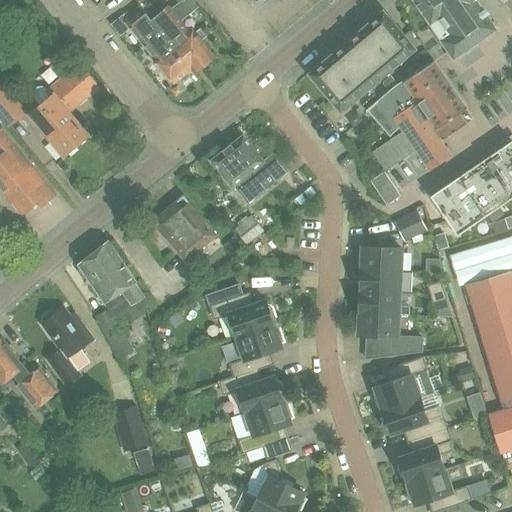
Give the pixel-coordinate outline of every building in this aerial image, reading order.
[(224,0),(234,14),(254,0),(211,0),(215,6),(223,0),(224,0)] [(277,10),(269,0),(254,0),(234,14),(244,29),(235,35),(246,50),(279,27),(271,15),(277,10)] [(413,0),(454,60),(497,30),(476,0),(413,0)] [(126,14),(113,25),(123,36),(131,29),(156,59),(155,60),(174,84),(191,70),(195,74),(215,57),(193,29),(189,32),(169,7),(152,20),(143,9),(130,19),(126,14)] [(346,42),(379,81),(417,49),(384,10),(346,42)] [(309,74),(341,113),(379,81),(346,42),(309,74)] [(416,72),(432,61),(425,50),(409,61),(416,72)] [(400,127),(430,170),(452,155),(442,141),(474,119),(433,60),(432,61),(416,72),(393,87),(366,111),(368,112),(390,136),(400,127)] [(32,115),(65,154),(86,136),(68,113),(99,87),(79,63),(46,91),(45,88),(42,87),(38,87),(36,89),(34,91),(33,95),(34,98),(41,107),(32,115)] [(0,120),(7,130),(28,112),(0,78),(0,120)] [(354,127),(362,120),(357,114),(349,121),(354,127)] [(12,205),(15,209),(16,211),(20,210),(23,214),(36,203),(40,208),(57,194),(2,129),(0,130),(0,186),(12,201),(12,205)] [(375,152),(386,170),(414,151),(402,134),(375,152)] [(235,187),(248,204),(289,172),(280,161),(269,170),(263,163),(265,162),(244,135),(212,161),(233,188),(235,187)] [(511,198),(511,140),(431,196),(458,236),(511,198)] [(372,181),(377,189),(390,180),(385,173),(372,181)] [(390,180),(377,189),(382,197),(395,188),(390,180)] [(395,188),(382,197),(387,204),(400,196),(395,188)] [(153,222),(186,261),(217,235),(184,196),(153,222)] [(394,221),(404,243),(428,231),(417,210),(394,221)] [(240,236),(246,245),(264,231),(253,216),(251,215),(247,218),(246,216),(233,227),(240,236)] [(439,250),(448,247),(444,234),(435,237),(439,250)] [(237,236),(224,246),(235,258),(247,248),(237,236)] [(105,303),(106,303),(110,309),(95,316),(119,360),(135,351),(119,322),(131,322),(148,311),(145,298),(146,297),(136,282),(137,281),(110,242),(78,265),(81,269),(77,271),(83,279),(86,277),(105,303)] [(362,269),(401,271),(402,249),(363,247),(362,269)] [(488,413),(499,454),(511,450),(511,261),(463,277),(490,363),(504,408),(488,413)] [(361,291),(400,293),(401,271),(362,269),(361,291)] [(428,286),(431,295),(445,290),(442,281),(428,286)] [(445,290),(431,295),(434,304),(448,299),(445,290)] [(400,305),(400,293),(361,291),(360,313),(399,314),(409,315),(410,305),(400,305)] [(229,313),(237,337),(278,323),(273,308),(268,305),(266,300),(246,307),(242,296),(211,306),(215,318),(229,313)] [(90,362),(81,349),(95,339),(91,332),(81,320),(76,323),(65,308),(54,315),(53,313),(50,312),(43,317),(43,320),(44,322),(42,324),(60,349),(45,360),(66,388),(82,376),(78,371),(90,362)] [(359,335),(398,337),(399,314),(360,313),(359,335)] [(235,377),(251,371),(266,366),(262,355),(283,347),(281,342),(284,341),(278,323),(237,337),(245,360),(231,365),(235,377)] [(412,351),(423,352),(424,337),(413,336),(412,351)] [(17,386),(35,410),(58,391),(39,368),(31,374),(27,369),(2,339),(0,340),(0,382),(2,385),(3,385),(5,386),(15,378),(19,384),(17,386)] [(374,393),(380,412),(421,398),(436,393),(423,358),(392,368),(396,380),(376,387),(377,392),(374,393)] [(471,370),(460,374),(463,383),(475,380),(471,370)] [(238,389),(246,412),(287,398),(282,383),(277,381),(275,376),(255,383),(251,371),(235,377),(220,382),(224,394),(238,389)] [(244,453),(264,446),(275,442),(271,430),(292,423),(290,418),(293,417),(287,398),(246,412),(254,435),(240,440),(244,453)] [(416,439),(447,428),(440,406),(425,411),(421,398),(380,412),(385,427),(390,429),(392,434),(412,427),(416,439)] [(474,419),(485,415),(481,403),(470,407),(474,419)] [(111,414),(123,454),(148,445),(137,405),(111,414)] [(0,432),(9,426),(0,414),(0,432)] [(399,467),(405,483),(445,469),(441,456),(455,451),(447,428),(416,439),(420,451),(400,458),(401,463),(399,467)] [(275,442),(264,446),(268,458),(292,450),(288,438),(275,442)] [(24,444),(17,448),(21,454),(27,449),(24,444)] [(135,453),(141,474),(155,470),(149,449),(135,453)] [(487,468),(500,464),(496,452),(483,456),(487,468)] [(32,455),(24,461),(30,468),(37,463),(32,455)] [(190,455),(174,460),(177,471),(193,466),(190,455)] [(197,460),(199,467),(211,463),(208,456),(197,460)] [(255,469),(244,491),(286,511),(299,511),(306,499),(303,498),(305,493),(281,481),(283,478),(277,459),(265,463),(255,469)] [(436,498),(440,509),(472,499),(467,487),(453,492),(445,469),(405,483),(411,501),(414,500),(416,505),(436,498)] [(129,511),(144,511),(137,489),(123,494),(129,511)] [(286,511),(244,491),(235,509),(240,511),(286,511)]
